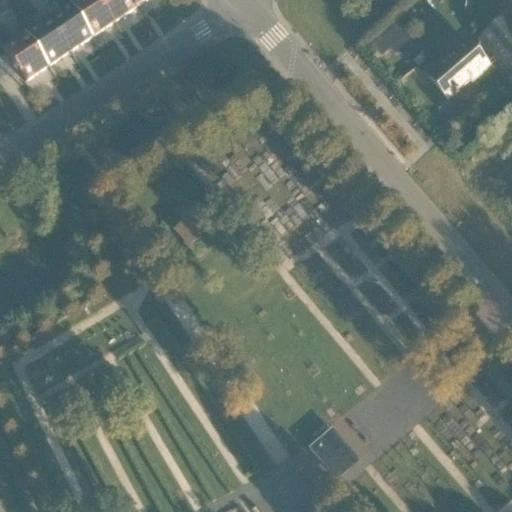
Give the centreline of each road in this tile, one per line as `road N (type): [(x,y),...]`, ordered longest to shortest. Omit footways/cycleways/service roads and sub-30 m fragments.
road 1 (secondary): [(511,316),(239,0)]
road 2 (tertiary): [(239,0),(40,136)]
